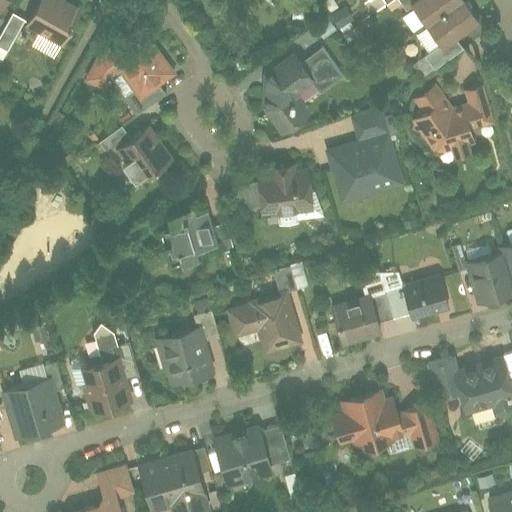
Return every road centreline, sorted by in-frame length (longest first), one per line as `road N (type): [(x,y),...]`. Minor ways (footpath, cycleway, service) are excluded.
road 1 (residential): [(511,319),(62,451),(32,479)]
road 2 (residential): [(203,76),(185,106),(214,151),(236,144),(242,125),(208,78)]
